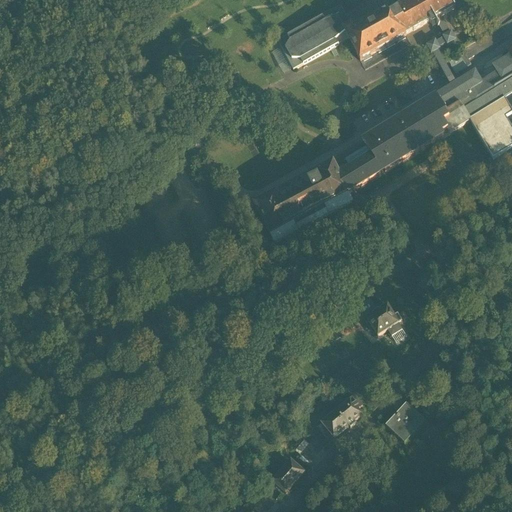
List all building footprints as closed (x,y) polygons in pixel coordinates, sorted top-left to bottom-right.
[(353,31),(351,27),(344,31),(349,41),(360,62),(406,37),(405,36),(413,32),(423,27),(422,27),(429,23),(432,28),(437,26),(438,28),(439,27),(436,21),(441,18),(442,18),(442,17),(455,10),(453,7),(449,0),(446,0),(415,0),(406,5),(403,0),(394,5),(397,12),(389,17),(386,13),(353,31)] [(293,72),(349,41),(344,31),(351,27),(344,15),(345,15),(341,8),(278,43),(281,49),(292,70),(293,72)] [(449,34),(441,18),(436,21),(439,27),(444,37),(443,38),(444,40),(436,44),(435,42),(427,47),(431,56),(433,55),(451,87),(456,84),(438,52),(440,51),(439,49),(446,45),(447,47),(456,42),(451,33),(449,34)] [(449,63),(456,74),(466,67),(463,62),(511,32),(511,20),(461,51),(463,54),(449,63)] [(497,73),(488,78),(496,91),(500,97),(509,92),(511,89),(511,46),(507,50),(510,56),(493,67),(497,73)] [(283,75),(292,70),(281,49),(272,55),(283,75)] [(486,74),(488,78),(497,73),(493,67),(484,72),(486,74)] [(467,117),(492,102),(488,95),(481,83),(479,78),(475,72),(456,84),(451,87),(434,97),(435,99),(436,98),(449,119),(443,123),(448,130),(447,131),(447,132),(448,133),(449,133),(450,133),(468,122),(469,121),(469,119),(467,117)] [(486,74),(479,78),(481,83),(488,78),(486,74)] [(511,93),(511,89),(509,92),(500,97),(496,91),(488,78),(481,83),(488,95),(492,102),(494,105),(504,98),(511,93)] [(254,204),(270,234),(349,194),(381,176),(379,172),(383,169),(385,172),(402,161),(403,162),(424,149),(424,148),(444,137),(442,134),(447,131),(448,130),(443,123),(449,119),(436,98),(435,99),(362,142),(364,145),(343,158),(347,170),(348,171),(340,176),(333,163),(314,173),(317,178),(278,198),(276,193),(254,204)] [(511,110),(504,98),(494,105),(497,103),(506,118),(511,113),(511,110)] [(469,119),(494,105),(492,102),(467,117),(469,119)] [(511,147),(511,128),(506,118),(497,103),(494,105),(469,119),(469,121),(470,120),(493,159),(511,147)] [(270,234),(274,243),(353,203),(349,194),(270,234)] [(388,332),(392,338),(402,332),(398,325),(402,323),(398,316),(394,318),(387,308),(379,313),(377,310),(373,313),(374,316),(367,320),(378,339),(388,332)] [(402,332),(392,338),(397,347),(407,341),(402,332)] [(321,425),(334,440),(349,428),(350,430),(356,426),(355,424),(363,417),(358,412),(363,408),(355,398),(321,425)] [(386,428),(405,446),(425,424),(406,406),(386,428)] [(300,457),(309,465),(323,450),(313,442),(300,457)] [(273,484),(286,495),(304,475),(291,463),(273,484)] [(254,509),(256,511),(268,511),(276,503),(267,495),(254,509)]
